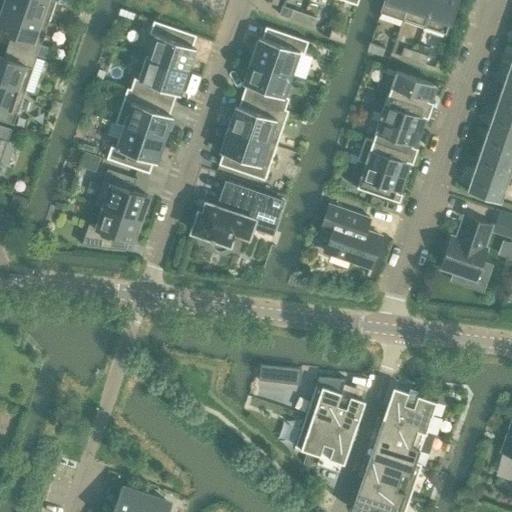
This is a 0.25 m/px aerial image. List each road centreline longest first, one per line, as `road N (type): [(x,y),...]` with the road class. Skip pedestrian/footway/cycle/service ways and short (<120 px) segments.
road 1 (residential): [(492,0),(400,289),(395,332)]
road 2 (residential): [(143,298),(247,0)]
road 3 (tertiary): [(395,332),(143,298)]
road 4 (residential): [(337,511),(395,332)]
road 5 (tertiary): [(143,298),(0,278)]
